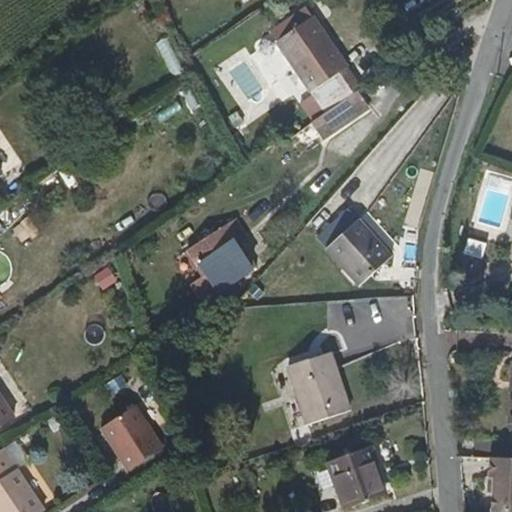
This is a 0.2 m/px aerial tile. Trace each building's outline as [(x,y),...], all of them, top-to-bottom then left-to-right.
[(332,109),(362,89),(313,17),(276,43),(325,114),(332,109)] [(341,122),(332,109),(325,114),(296,134),(307,148),(341,122)] [(392,257),(348,210),(316,239),(360,286),(392,257)] [(228,225),(223,229),(249,266),(254,262),(228,225)] [(249,266),(223,229),(189,252),(209,279),(199,287),(203,292),(207,289),(214,297),(231,286),(233,290),(242,283),(240,280),(258,268),(254,262),(249,266)] [(479,262),(484,247),(464,241),(460,257),(479,262)] [(350,411),(331,354),(287,368),(307,425),(350,411)] [(0,426),(14,417),(0,395),(0,426)] [(165,448),(137,407),(103,429),(131,471),(165,448)] [(379,461),(373,446),(329,460),(347,508),(384,494),(373,463),(379,461)] [(43,511),(45,511),(4,449),(0,451),(0,511),(43,511)] [(511,511),(511,459),(492,459),(491,479),(496,480),(495,493),(493,511),(511,511)]
